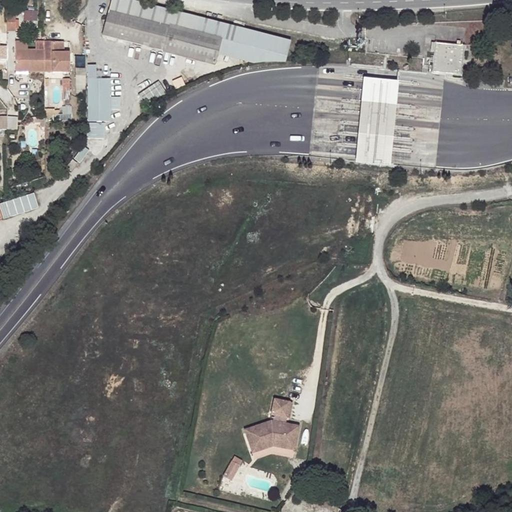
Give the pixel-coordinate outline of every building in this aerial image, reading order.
[(225,24),(131,0),(111,0),(102,35),(215,65),(218,53),(225,24)] [(15,30),(15,7),(7,8),(7,30),(15,30)] [(27,11),(26,19),(37,20),(38,11),(27,11)] [(270,36),(225,24),(218,53),(254,62),(263,61),(270,36)] [(290,41),(270,36),(263,61),(285,61),(290,41)] [(44,72),(44,42),(35,42),(35,49),(28,49),(15,49),(15,71),(44,72)] [(63,53),(63,42),(44,42),(44,72),(70,72),(70,53),(63,53)] [(462,76),(464,46),(435,43),(432,73),(462,76)] [(96,65),(87,65),(88,123),(86,123),(86,139),(104,138),(104,123),(100,123),(100,122),(109,121),(110,109),(120,109),(119,97),(110,97),(110,78),(96,78),(96,65)] [(390,164),(398,79),(363,76),(355,161),(390,164)] [(140,94),(147,104),(166,91),(159,81),(140,94)] [(36,194),(0,201),(0,217),(39,209),(36,194)] [(295,446),(298,426),(285,424),(279,422),(280,416),(286,418),(289,402),(274,399),(271,414),(273,415),(273,422),(271,421),(245,430),(251,449),(273,442),(295,446)] [(253,452),(273,446),(294,450),(295,446),(273,442),(251,449),(253,452)] [(234,457),(232,461),(240,466),(242,461),(234,457)] [(232,461),(224,476),(231,481),(240,466),(232,461)]
